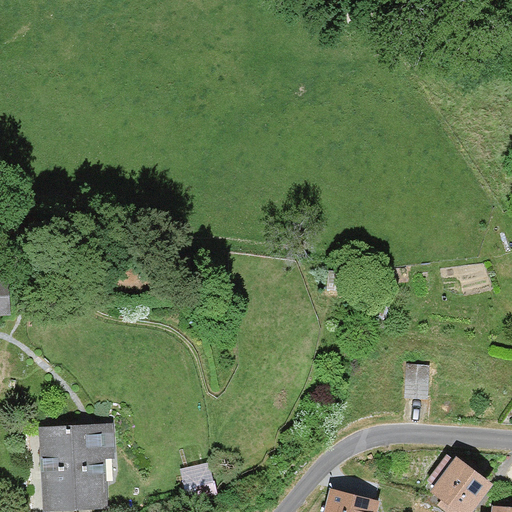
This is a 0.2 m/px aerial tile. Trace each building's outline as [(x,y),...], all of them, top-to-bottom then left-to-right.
[(400,398),(424,399),(426,363),(402,362),(400,398)] [(106,427),(36,429),(39,509),(98,508),(97,468),(108,467),(106,427)] [(461,511),(482,484),(445,456),(416,495),(438,511),(461,511)] [(212,460),(183,466),(187,488),(217,483),(212,460)] [(368,511),(372,500),(323,489),(317,511),(368,511)]
